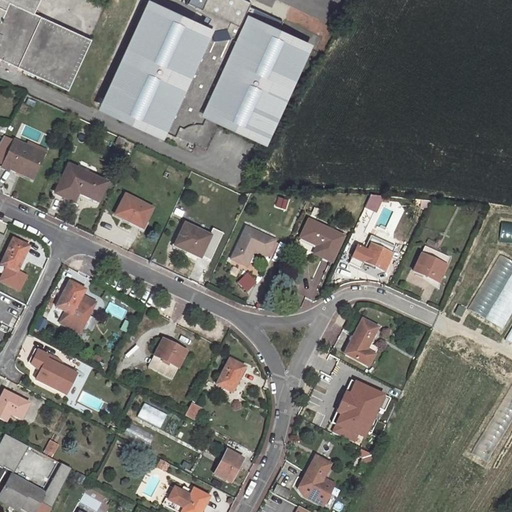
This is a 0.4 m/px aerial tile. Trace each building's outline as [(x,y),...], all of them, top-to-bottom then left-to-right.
[(0,0),(0,59),(67,90),(90,39),(32,12),(37,0),(0,0)] [(179,127),(183,129),(186,128),(190,128),(195,128),(199,129),(204,117),(259,143),(302,52),(246,26),(242,36),(239,35),(231,39),(227,40),(222,41),(216,41),(211,41),(213,31),(207,28),(205,32),(149,5),(102,106),(158,132),(160,130),(174,137),(179,127)] [(114,145),(121,148),(125,141),(117,138),(114,145)] [(43,155),(13,142),(2,166),(18,174),(20,169),(34,176),(43,155)] [(55,194),(73,203),(78,192),(97,201),(105,184),(68,166),(55,194)] [(18,174),(32,180),(34,176),(20,169),(18,174)] [(369,193),(363,207),(374,212),(380,198),(369,193)] [(116,215),(141,228),(151,210),(125,197),(116,215)] [(174,215),(181,218),(183,213),(176,210),(174,215)] [(314,254),(331,262),(342,238),(309,222),(301,239),(318,247),(314,254)] [(209,237),(184,225),(175,244),(183,248),(182,250),(199,258),(209,237)] [(274,241),(246,228),(231,259),(246,266),(252,254),(250,253),(252,249),(267,256),(274,241)] [(16,273),(28,247),(12,240),(0,265),(6,268),(16,273)] [(374,248),(387,254),(390,249),(376,242),(374,248)] [(173,248),(181,252),(182,250),(183,248),(175,244),(173,248)] [(362,262),(384,272),(391,256),(387,254),(374,248),(370,246),(362,262)] [(413,272),(437,283),(449,259),(425,247),(413,272)] [(16,273),(6,268),(0,281),(0,282),(19,291),(25,277),(16,273)] [(245,291),(253,282),(244,274),(236,283),(245,291)] [(89,307),(88,306),(87,306),(90,301),(81,296),(84,290),(69,282),(55,307),(65,312),(59,323),(79,333),(90,312),(90,310),(90,309),(89,307)] [(377,349),(369,344),(377,328),(362,321),(348,346),(351,347),(346,356),(367,367),(377,349)] [(171,379),(185,352),(175,347),(177,344),(172,342),(171,345),(162,340),(148,367),(171,379)] [(346,345),(342,353),(346,356),(351,347),(348,346),(346,345)] [(35,380),(65,396),(75,374),(61,367),(63,365),(57,360),(48,355),(47,357),(34,350),(27,363),(36,371),(39,373),(35,380)] [(228,360),(215,385),(231,393),(243,368),(228,360)] [(339,387),(335,395),(334,395),(332,394),(330,398),(332,399),(329,407),(346,416),(354,400),(358,402),(361,398),(356,396),(362,384),(342,373),(335,385),(339,387)] [(4,391),(0,398),(0,420),(4,423),(9,414),(20,420),(28,404),(4,391)] [(183,417),(194,422),(201,409),(190,404),(183,417)] [(366,429),(351,422),(348,428),(363,435),(366,429)] [(0,435),(0,467),(12,472),(24,445),(0,435)] [(52,454),(57,446),(50,442),(45,451),(52,454)] [(229,483),(241,460),(225,451),(213,475),(229,483)] [(366,455),(363,461),(368,464),(371,458),(366,455)] [(330,465),(315,457),(297,490),(301,496),(322,507),(333,485),(322,479),(330,465)] [(61,489),(71,469),(63,465),(53,485),(61,489)] [(72,478),(81,483),(84,479),(74,474),(72,478)] [(0,493),(0,501),(18,511),(19,509),(24,511),(34,511),(45,494),(11,475),(0,493)] [(164,506),(175,511),(200,511),(208,498),(193,490),(192,492),(189,496),(181,492),(173,488),(164,506)] [(192,492),(184,488),(181,492),(189,496),(192,492)]
